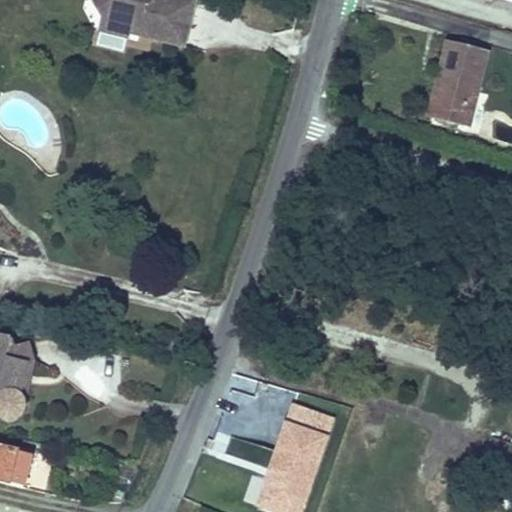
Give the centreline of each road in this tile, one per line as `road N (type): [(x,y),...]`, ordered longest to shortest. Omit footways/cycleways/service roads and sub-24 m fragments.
road 1 (residential): [(162,511),(324,118)]
road 2 (residential): [(324,118),(511,183)]
road 3 (residential): [(324,118),(350,0)]
